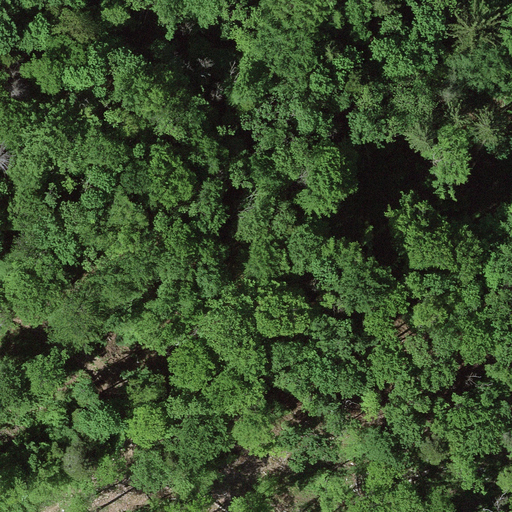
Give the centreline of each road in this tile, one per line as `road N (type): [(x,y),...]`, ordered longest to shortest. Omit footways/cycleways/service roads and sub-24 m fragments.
road 1 (track): [(120,458),(364,498),(511,483)]
road 2 (track): [(0,308),(97,364),(136,430),(120,458),(40,511)]
